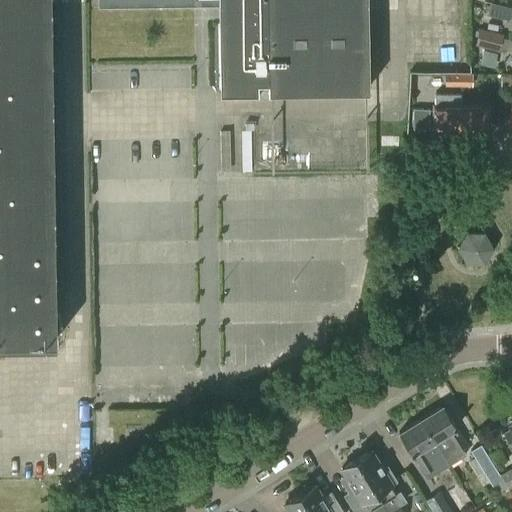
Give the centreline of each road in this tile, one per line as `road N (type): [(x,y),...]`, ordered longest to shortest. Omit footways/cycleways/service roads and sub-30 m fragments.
road 1 (unknown): [(62,0),(71,329),(52,353),(0,356)]
road 2 (residential): [(182,511),(426,362),(511,348)]
